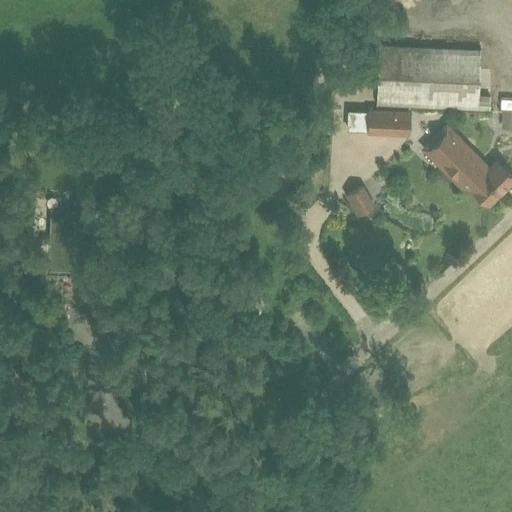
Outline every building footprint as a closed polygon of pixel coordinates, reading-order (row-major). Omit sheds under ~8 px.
[(490,108),(490,96),(478,95),(480,49),(380,45),(377,103),(490,108)] [(368,108),(367,133),(410,134),(411,110),(368,108)] [(511,108),(502,108),(501,128),(511,128),(511,108)] [(346,129),(367,130),(368,110),(347,110),(346,129)] [(511,179),(511,173),(497,159),(489,168),(447,126),(428,144),(446,161),(442,165),(454,177),(458,173),(489,203),(511,179)] [(72,239),(72,230),(73,230),(75,207),(69,207),(69,208),(51,207),(49,247),(48,247),(47,269),(72,270),(73,239),(72,239)] [(85,208),(84,228),(110,230),(111,210),(85,208)] [(250,317),(260,309),(263,307),(251,292),(237,303),(249,318),(250,317)]
